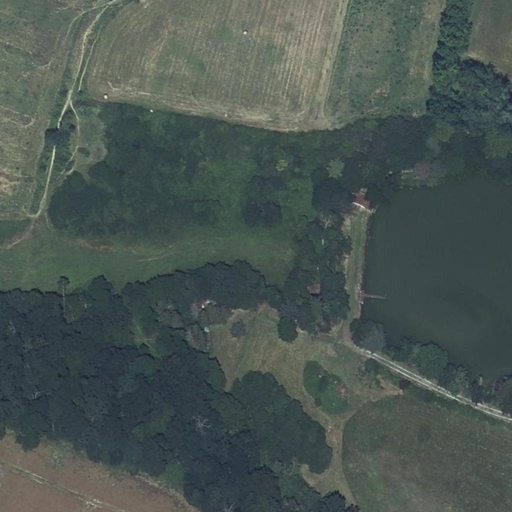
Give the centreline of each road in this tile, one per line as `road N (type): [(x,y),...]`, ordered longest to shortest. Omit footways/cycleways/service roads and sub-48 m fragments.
road 1 (track): [(0,253),(23,235),(43,199),(85,34),(117,0)]
road 2 (track): [(349,346),(511,418)]
road 3 (track): [(349,346),(249,314),(216,325)]
road 4 (track): [(354,208),(349,346)]
